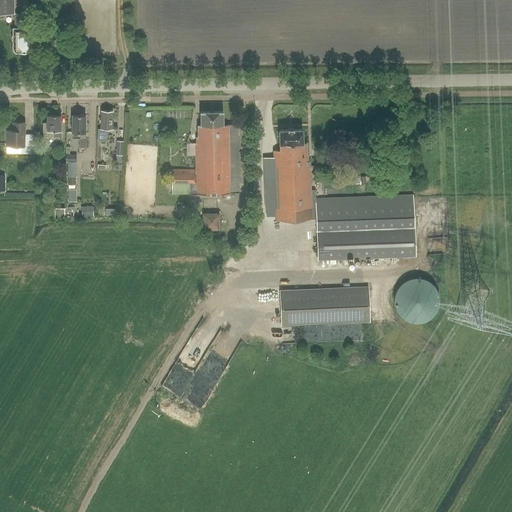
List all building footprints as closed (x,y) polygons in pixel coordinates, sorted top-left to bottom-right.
[(0,0),(0,13),(15,14),(14,0),(0,0)] [(32,52),(34,49),(34,28),(28,28),(28,25),(25,26),(25,14),(15,14),(15,28),(13,28),(13,50),(16,52),(32,52)] [(113,129),(113,111),(101,111),(101,129),(98,128),(97,140),(107,140),(107,129),(113,129)] [(223,125),(223,112),(201,112),(201,125),(198,125),(198,137),(196,137),(196,143),(195,143),(196,170),(172,169),(172,194),(190,193),(190,194),(230,193),(229,125),(223,125)] [(44,137),(61,137),(61,131),(60,131),(60,115),(48,115),(48,123),(43,123),(44,137)] [(86,133),(86,115),(72,115),(72,133),(73,133),(73,138),(79,138),(79,148),(87,148),(87,138),(86,138),(86,133)] [(25,134),(25,122),(14,122),(13,131),(7,130),(7,146),(22,147),(21,153),(34,154),(34,134),(25,134)] [(414,194),(316,198),(316,190),(312,190),(311,161),(309,161),(309,155),(307,155),(307,142),(304,142),(303,128),(279,129),(280,150),(273,150),(273,157),(275,208),(276,221),(316,219),(318,260),(416,256),(414,194)] [(122,170),(124,141),(117,141),(116,155),(117,155),(116,164),(113,164),(113,170),(122,170)] [(65,154),(65,162),(68,162),(68,177),(68,185),(76,185),(76,177),(77,177),(77,155),(65,154)] [(273,157),(263,157),(265,208),(275,208),(273,157)] [(65,219),(65,209),(55,209),(55,219),(65,219)] [(223,229),(222,212),(203,213),(204,230),(223,229)] [(440,304),(440,302),(440,300),(440,298),(440,296),(439,294),(439,292),(438,291),(437,289),(436,287),(435,285),(434,284),(432,283),(431,281),(429,280),(427,280),(425,279),(423,278),(421,278),(419,277),(418,277),(416,277),(414,278),(412,278),(410,279),(408,280),(406,280),(404,281),(403,283),(401,284),(400,285),(399,287),(398,289),(397,291),(396,292),(396,294),(395,296),(395,298),(395,300),(395,302),(395,304),(396,306),(396,308),(397,310),(398,312),(399,313),(400,315),(401,316),(403,318),(404,319),(406,320),(408,321),(410,322),(412,322),(414,323),(416,323),(418,323),(420,323),(421,323),(423,322),(425,322),(427,321),(429,320),(431,319),(432,318),(434,316),(435,315),(436,313),(437,312),(438,310),(439,308),(439,306),(440,304)] [(282,327),(371,322),(369,287),(280,291),(282,327)]
